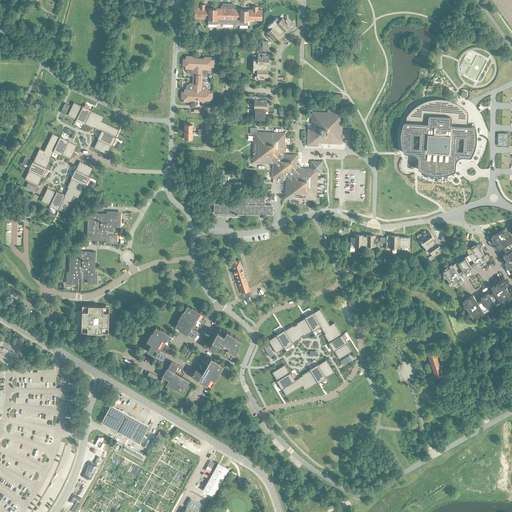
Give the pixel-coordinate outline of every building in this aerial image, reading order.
[(216,8),(212,8),(211,24),(216,24),(216,23),(228,24),(229,4),(223,3),(223,6),(222,6),(222,8),(216,8)] [(208,23),(211,24),(212,8),(209,8),(205,7),(205,4),(199,4),(199,7),(195,7),(195,17),(208,18),(208,23)] [(240,24),(245,25),(245,9),(241,9),(236,8),(236,6),(234,6),(234,4),(229,4),(228,24),(240,24)] [(248,9),(245,9),(245,25),(248,25),(248,19),(262,19),(262,9),(258,9),(258,6),(252,6),(252,9),(248,9)] [(268,26),(271,29),(268,33),(270,34),(268,37),(273,42),(282,33),(283,32),(289,26),(290,27),(292,27),(293,26),(293,24),(292,23),(287,18),(285,20),(283,18),(280,21),(277,18),(268,26)] [(257,52),(257,60),(253,59),(252,72),(257,72),(257,75),(255,76),(254,77),(254,78),(255,79),(257,80),(264,80),(264,77),(267,77),(267,74),(267,72),(267,67),(267,65),(268,65),(268,60),(267,60),(267,59),(268,58),(268,56),(265,56),(265,53),(257,52)] [(130,93),(129,108),(139,108),(139,109),(148,109),(157,109),(157,90),(163,90),(163,76),(164,76),(164,66),(164,56),(149,56),(149,65),(148,65),(148,75),(148,85),(149,85),(148,93),(139,93),(130,93)] [(194,77),(194,79),(202,79),(202,74),(205,74),(208,72),(208,69),(211,69),(211,67),(213,67),(214,60),(211,59),(211,57),(204,57),(204,59),(202,59),(202,58),(195,58),(195,59),(193,59),(193,56),(186,56),(186,58),(183,58),(183,65),(186,66),(185,68),(188,68),(188,71),(191,74),(193,74),(193,77),(194,77)] [(201,84),(202,79),(194,79),(194,80),(193,80),(193,84),(190,84),(187,86),(187,89),(184,89),(184,91),(182,91),(182,99),(184,99),(184,101),(191,101),(191,99),(193,99),(193,100),(200,100),(200,99),(202,100),(202,102),(209,102),(209,100),(212,100),(212,93),(210,93),(210,90),(207,90),(207,87),(204,84),(201,84)] [(253,98),(253,99),(254,100),(255,101),(254,109),(255,109),(255,110),(255,119),(259,120),(260,121),(261,120),(265,120),(265,110),(265,109),(266,109),(266,107),(265,106),(265,105),(266,105),(266,100),(266,97),(259,96),(255,96),(254,97),(253,98)] [(400,132),(400,136),(400,139),(401,143),(402,147),(403,150),(404,152),(404,153),(405,153),(411,153),(418,154),(418,164),(418,167),(418,168),(418,169),(420,170),(422,171),(424,172),(427,173),(431,174),(434,174),(438,175),(441,174),(445,174),(448,173),(452,172),(454,171),(455,171),(455,170),(455,165),(456,156),(468,157),(470,157),(471,156),(472,154),(473,151),(475,148),(476,144),(476,141),(476,137),(467,136),(468,121),(468,116),(468,113),(468,112),(466,110),(463,108),(462,107),(461,107),(452,107),(452,102),(452,101),(451,101),(451,100),(447,99),(445,99),(444,99),(440,98),(437,98),(433,99),(430,99),(430,100),(429,100),(429,101),(429,104),(420,104),(419,104),(418,104),(416,105),(414,108),(411,110),(408,113),(407,115),(406,116),(406,121),(404,121),(404,122),(403,122),(403,123),(402,127),(401,129),(400,132)] [(72,105),(67,115),(76,119),(76,120),(84,124),(85,124),(93,128),(94,127),(95,128),(101,130),(97,139),(98,139),(94,147),(107,154),(111,145),(112,146),(116,137),(119,129),(102,121),(104,116),(91,110),(83,105),(82,106),(74,102),(72,105)] [(65,103),(61,111),(63,113),(65,114),(70,105),(67,104),(67,105),(65,103)] [(334,112),(327,112),(313,111),(311,110),(312,112),(311,131),(308,130),(307,146),(319,146),(319,143),(342,144),(343,113),(345,112),(344,111),(343,113),(334,112)] [(297,164),(297,160),(297,154),(284,154),(285,133),(257,132),(257,127),(250,127),(250,134),(254,134),(254,141),(255,141),(255,143),(254,143),(253,162),(273,163),(272,177),(286,178),(285,198),(305,199),(305,198),(307,198),(307,199),(313,199),(313,203),(320,204),(320,197),(316,197),(318,169),(319,169),(319,164),(313,164),(313,168),(299,168),(300,164),(297,164)] [(498,132),(498,145),(507,145),(507,133),(498,132)] [(29,170),(25,179),(28,180),(38,185),(42,176),(43,177),(47,168),(51,159),(50,158),(53,151),(62,155),(62,154),(70,158),(70,159),(73,152),(77,145),(68,141),(69,140),(60,136),(59,137),(58,136),(52,133),(44,150),(39,148),(33,161),(32,161),(28,170),(29,170)] [(86,158),(85,161),(94,165),(95,163),(96,160),(88,157),(87,159),(86,158)] [(47,187),(41,201),(50,205),(49,206),(58,210),(58,209),(60,210),(66,213),(74,195),(79,198),(85,185),(89,176),(93,167),(82,162),(80,161),(75,169),(71,178),(67,187),(68,187),(67,189),(64,195),(56,191),(56,192),(48,188),(47,187)] [(27,185),(26,188),(34,191),(35,189),(36,189),(37,187),(28,183),(27,185)] [(105,184),(104,199),(114,199),(114,200),(124,200),(133,200),(133,199),(142,199),(141,208),(142,208),(141,223),(145,223),(144,232),(143,242),(144,242),(143,251),(158,252),(159,242),(160,232),(159,232),(160,223),(156,223),(156,209),(157,209),(158,199),(157,199),(158,191),(138,190),(139,185),(124,184),(115,183),(114,184),(105,184)] [(265,205),(265,198),(265,197),(237,197),(237,204),(214,204),(214,213),(218,213),(218,216),(241,216),(241,213),(260,214),(260,216),(263,216),(263,214),(273,214),(273,207),(272,206),(272,205),(265,205)] [(89,226),(113,227),(121,227),(119,227),(120,212),(110,212),(110,211),(110,212),(107,212),(107,211),(107,213),(88,212),(88,213),(89,213),(89,226)] [(112,232),(113,227),(89,226),(89,228),(88,228),(88,229),(89,229),(88,239),(97,239),(97,240),(97,239),(99,239),(99,240),(99,239),(106,239),(106,243),(106,242),(116,242),(117,235),(118,235),(118,234),(113,234),(113,232),(114,232),(112,232)] [(491,237),(492,240),(491,240),(493,244),(494,243),(496,244),(494,246),(496,249),(498,247),(499,250),(502,247),(506,253),(503,256),(506,261),(504,262),(507,265),(508,264),(511,268),(511,267),(511,246),(509,243),(511,241),(511,240),(511,239),(511,238),(511,235),(511,234),(509,236),(508,234),(509,233),(507,230),(506,231),(505,229),(502,230),(501,229),(498,231),(499,232),(497,234),(496,232),(493,234),(494,236),(491,237)] [(421,238),(423,241),(421,242),(428,252),(430,251),(435,257),(441,252),(439,250),(441,248),(429,231),(427,233),(425,230),(418,235),(418,236),(418,237),(419,238),(420,239),(421,238)] [(365,245),(365,235),(354,234),(354,237),(351,237),(351,245),(351,246),(352,247),(354,247),(354,246),(355,245),(365,245)] [(375,235),(365,235),(365,245),(378,246),(378,238),(375,238),(375,235)] [(389,236),(386,236),(386,247),(387,248),(388,249),(389,249),(390,248),(390,247),(399,247),(409,247),(409,243),(410,243),(411,242),(410,241),(409,241),(409,237),(399,237),(399,236),(389,236)] [(475,245),(474,244),(471,246),(472,247),(470,249),(469,247),(466,248),(468,250),(467,251),(469,254),(464,256),(465,257),(458,262),(457,261),(453,264),(453,265),(452,265),(451,263),(449,265),(450,266),(448,268),(447,266),(444,268),(445,270),(442,271),(444,274),(442,275),(444,278),(446,277),(449,282),(448,282),(450,285),(451,285),(452,287),(455,285),(456,286),(459,284),(458,283),(460,282),(461,284),(464,282),(463,280),(459,273),(463,271),(464,272),(472,267),(471,266),(475,263),(477,266),(478,266),(479,268),(481,266),(480,264),(482,263),(483,264),(486,262),(485,261),(488,259),(486,257),(488,256),(486,253),(484,254),(481,249),(483,248),(481,245),(479,246),(478,244),(475,245)] [(81,277),(82,277),(83,251),(70,250),(70,251),(71,251),(70,266),(69,266),(69,267),(70,267),(70,271),(67,271),(68,271),(68,282),(78,283),(78,284),(78,277),(80,277),(81,277),(81,278),(81,277)] [(96,251),(83,251),(82,277),(88,277),(87,283),(88,283),(88,282),(96,282),(96,273),(95,273),(95,272),(94,272),(94,271),(94,270),(95,270),(94,270),(95,252),(96,252),(96,251)] [(241,293),(250,290),(240,260),(231,263),(241,293)] [(491,288),(493,291),(489,294),(488,293),(481,298),(481,299),(477,301),(473,295),(472,296),(471,294),(468,296),(469,298),(467,299),(467,297),(464,299),(465,300),(462,302),(464,304),(463,305),(465,308),(466,307),(469,312),(467,313),(469,316),(471,315),(472,318),(475,316),(476,317),(479,315),(478,314),(480,313),(481,315),(484,313),(482,311),(483,311),(488,308),(487,307),(494,303),(495,304),(499,301),(501,304),(502,303),(503,305),(506,304),(504,302),(506,301),(507,302),(510,300),(509,299),(511,296),(511,295),(511,293),(510,291),(509,292),(505,287),(507,285),(505,282),(503,284),(502,281),(499,283),(498,282),(495,284),(496,285),(494,286),(493,284),(491,286),(492,288),(491,288)] [(109,306),(88,305),(82,305),(81,332),(87,332),(108,333),(109,306)] [(188,334),(193,337),(194,338),(198,331),(192,327),(196,320),(201,323),(205,316),(200,313),(201,312),(192,307),(191,308),(187,305),(184,311),(183,311),(178,320),(175,326),(179,329),(178,330),(187,335),(188,334)] [(276,335),(268,340),(276,353),(284,348),(285,348),(293,343),(301,338),(300,337),(304,335),(304,336),(312,331),(313,331),(321,326),(325,333),(324,334),(329,342),(328,343),(334,351),(339,359),(352,351),(347,343),(347,342),(342,334),(334,322),(330,325),(320,309),(313,313),(313,312),(304,317),(305,318),(296,323),(297,324),(294,326),(293,325),(285,330),(284,329),(276,335)] [(156,355),(162,358),(163,358),(167,352),(165,351),(160,348),(169,333),(160,328),(156,326),(152,332),(151,332),(146,340),(147,341),(143,347),(147,349),(147,350),(156,355)] [(213,340),(210,345),(209,347),(215,351),(219,344),(227,349),(224,354),(231,358),(234,353),(235,353),(240,344),(239,344),(241,340),(235,336),(236,335),(227,330),(226,331),(220,327),(218,331),(217,331),(212,340),(213,340)] [(267,347),(265,349),(269,356),(272,355),(274,354),(269,345),(267,347)] [(4,348),(3,349),(0,346),(0,353),(0,354),(11,361),(15,354),(4,348)] [(428,354),(432,366),(439,363),(435,352),(428,354)] [(202,372),(197,369),(195,368),(192,375),(193,376),(198,379),(198,380),(207,385),(207,384),(211,387),(215,380),(216,381),(221,372),(220,372),(224,365),(219,363),(220,362),(211,357),(211,358),(205,355),(201,362),(207,365),(202,372)] [(349,355),(340,361),(342,363),(343,365),(351,360),(350,358),(349,355)] [(278,368),(272,372),(277,380),(276,380),(282,389),(286,395),(303,385),(305,390),(318,382),(318,383),(326,378),(326,377),(334,372),(326,359),(318,364),(309,369),(310,370),(302,375),(295,380),(290,372),(285,364),(279,368),(278,368)] [(174,371),(177,366),(178,365),(172,361),(168,367),(167,367),(162,376),(160,380),(166,384),(166,385),(175,390),(175,389),(181,393),(184,389),(189,380),(174,371)] [(439,363),(432,366),(436,377),(443,375),(442,371),(448,369),(446,361),(439,363)] [(57,395),(15,392),(14,404),(56,407),(57,395)] [(101,423),(104,424),(140,444),(149,426),(111,405),(101,423)] [(54,415),(15,407),(13,418),(52,426),(54,415)] [(51,434),(11,422),(8,433),(47,445),(51,434)] [(45,452),(8,437),(3,448),(41,463),(45,452)] [(37,471),(1,453),(0,454),(0,464),(32,480),(37,471)] [(214,496),(229,469),(220,464),(219,463),(218,463),(203,490),(207,493),(214,496)] [(197,511),(201,504),(190,498),(192,499),(189,504),(188,503),(189,504),(188,506),(186,506),(187,507),(185,511),(183,511),(185,511),(184,511),(197,511)]
